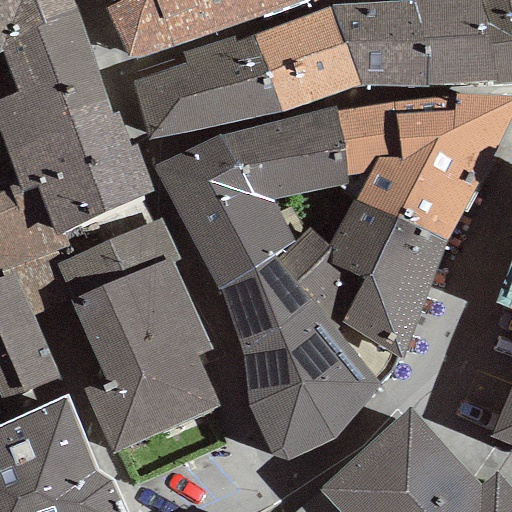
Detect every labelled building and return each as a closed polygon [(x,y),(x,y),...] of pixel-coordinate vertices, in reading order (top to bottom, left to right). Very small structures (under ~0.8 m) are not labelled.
[(0,52),(0,43),(74,12),(69,0),(0,0),(0,55),(1,55),(0,52)] [(129,60),(304,0),(122,0),(113,4),(103,9),(129,60)] [(426,85),(492,81),(480,0),(410,0),(410,2),(425,42),(426,85)] [(511,83),(511,0),(480,0),(492,81),(493,85),(511,83)] [(330,5),(344,44),(425,42),(410,2),(330,5)] [(282,112),(360,86),(344,44),(330,5),(254,36),(282,112)] [(0,52),(1,55),(15,91),(94,63),(74,12),(0,43),(0,52)] [(146,142),(282,112),(254,36),(235,42),(232,36),(180,54),(183,64),(131,82),(146,142)] [(426,85),(425,42),(344,44),(360,86),(426,88),(426,85)] [(15,91),(0,98),(0,137),(6,155),(111,113),(94,63),(15,91)] [(445,242),(511,111),(511,96),(454,96),(394,103),(400,158),(378,159),(369,172),(355,200),(445,242)] [(400,158),(394,103),(336,111),(345,176),(369,172),(378,159),(400,158)] [(334,106),(220,135),(256,202),(272,199),(347,183),(345,176),(336,111),(334,106)] [(116,111),(111,113),(6,155),(18,185),(21,192),(36,187),(52,237),(62,232),(153,191),(135,144),(129,146),(116,111)] [(292,242),(272,199),(256,202),(220,135),(152,166),(218,292),(271,256),(292,242)] [(18,185),(0,192),(0,269),(51,253),(55,264),(71,257),(62,232),(52,237),(36,187),(21,192),(18,185)] [(422,299),(445,242),(355,200),(327,247),(320,259),(365,276),(422,299)] [(71,257),(55,264),(72,300),(69,302),(97,363),(105,382),(84,391),(112,455),(221,406),(198,355),(211,349),(171,262),(178,259),(159,217),(71,257)] [(422,299),(365,276),(320,259),(327,247),(307,230),(292,242),(271,256),(335,331),(339,325),(400,360),(422,299)] [(0,399),(2,404),(97,363),(69,302),(72,300),(55,264),(51,253),(0,269),(0,270),(4,277),(0,278),(0,399)] [(511,254),(493,304),(511,310),(511,254)] [(335,331),(271,256),(218,292),(240,346),(247,404),(269,455),(285,462),(334,442),(378,385),(335,331)] [(511,447),(511,380),(489,438),(511,447)] [(67,394),(0,423),(0,511),(125,511),(110,477),(96,472),(67,394)] [(447,511),(479,486),(410,408),(319,490),(339,511),(447,511)] [(511,511),(511,489),(495,473),(479,486),(447,511),(511,511)] [(339,511),(319,490),(295,511),(339,511)]
